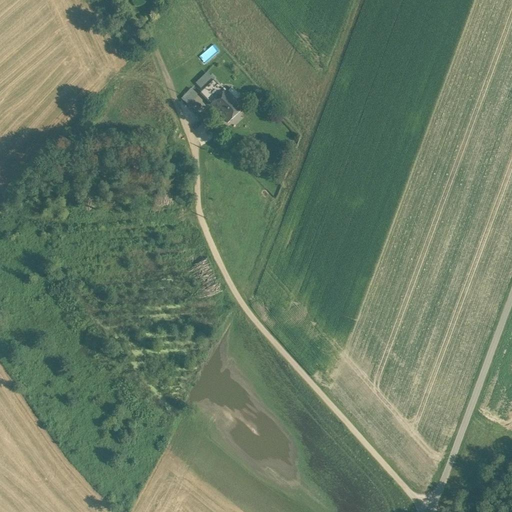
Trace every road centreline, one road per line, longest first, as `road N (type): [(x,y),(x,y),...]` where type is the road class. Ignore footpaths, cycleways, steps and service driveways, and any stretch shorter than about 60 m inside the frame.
road 1 (track): [(433,510),(399,484),(237,300),(197,208),(199,163),(149,35)]
road 2 (unclassified): [(432,511),(511,297)]
